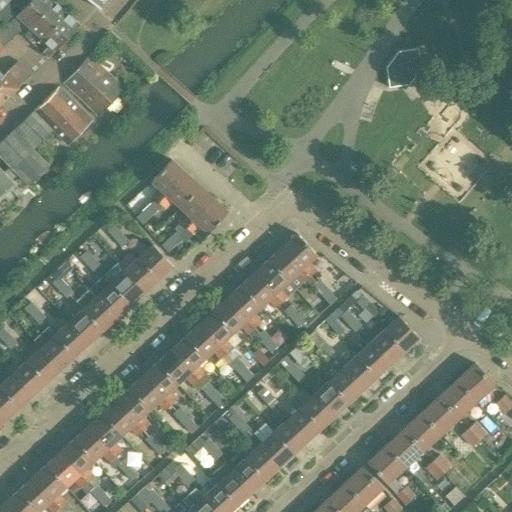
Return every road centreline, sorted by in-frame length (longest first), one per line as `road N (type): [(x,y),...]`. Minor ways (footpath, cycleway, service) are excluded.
road 1 (residential): [(0,465),(286,202)]
road 2 (residential): [(469,339),(285,511)]
road 3 (residential): [(469,339),(286,202)]
road 4 (residential): [(0,122),(101,28)]
